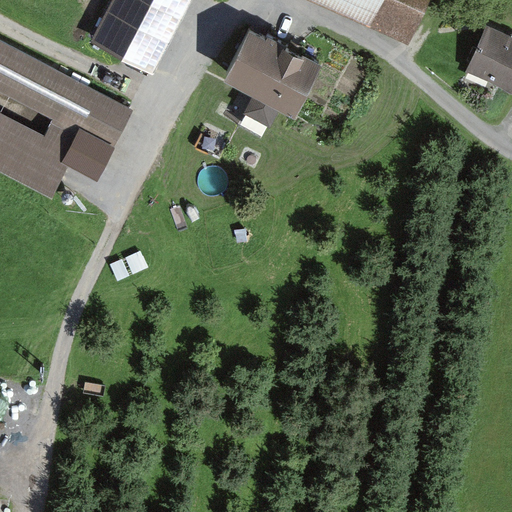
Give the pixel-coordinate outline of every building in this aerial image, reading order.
[(110,0),(91,38),(154,71),(191,0),(110,0)] [(318,0),(409,40),(426,0),(318,0)] [(511,33),(487,22),(466,69),(511,89),(511,33)] [(250,24),(224,73),(295,110),(322,58),(268,30),(267,32),(250,24)] [(127,111),(0,40),(0,177),(37,198),(58,159),(90,177),(127,111)]
